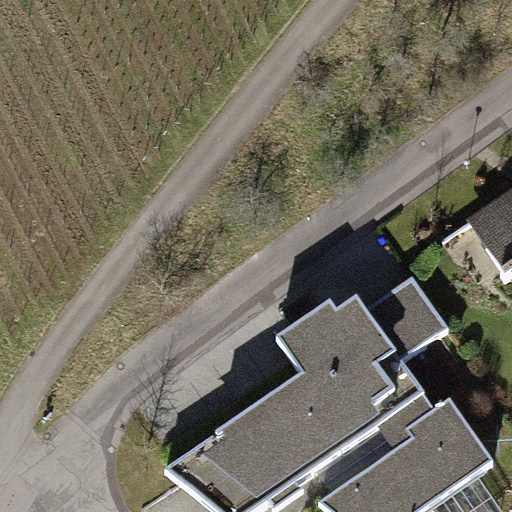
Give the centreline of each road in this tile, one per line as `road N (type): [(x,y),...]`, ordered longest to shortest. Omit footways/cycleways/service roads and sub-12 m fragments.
road 1 (residential): [(511,91),(371,184),(182,331),(8,506)]
road 2 (track): [(8,506),(2,417),(159,201),(326,0)]
